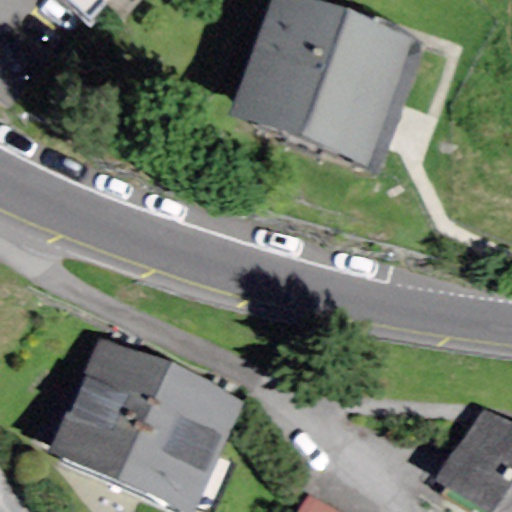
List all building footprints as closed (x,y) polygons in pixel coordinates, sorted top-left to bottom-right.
[(120,0),(133,10),(141,0),(120,0)] [(276,16),(238,127),(373,174),(412,62),(276,16)] [(193,511),(235,409),(101,355),(57,465),(173,511),(193,511)] [(511,511),(511,439),(485,423),(442,490),(477,511),(511,511)] [(355,511),(307,489),(296,511),(355,511)]
